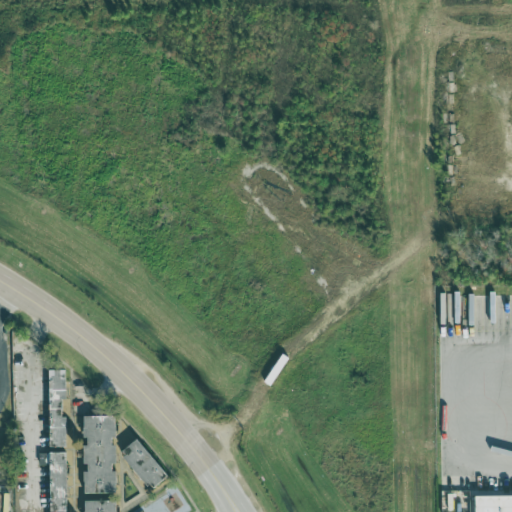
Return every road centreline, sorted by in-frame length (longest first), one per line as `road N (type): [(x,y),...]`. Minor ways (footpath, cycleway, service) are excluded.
road 1 (primary): [(0,274),(155,395),(232,511)]
road 2 (residential): [(40,303),(38,511)]
